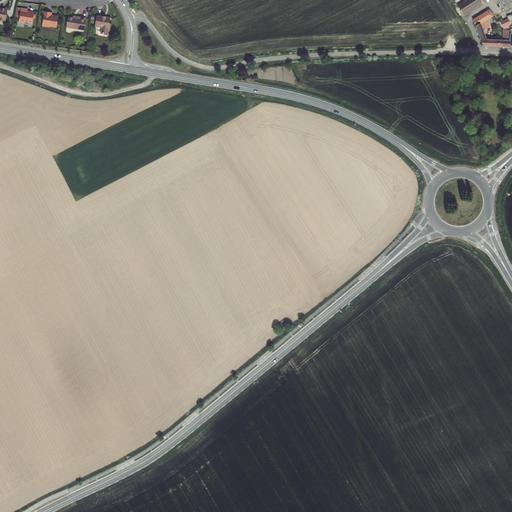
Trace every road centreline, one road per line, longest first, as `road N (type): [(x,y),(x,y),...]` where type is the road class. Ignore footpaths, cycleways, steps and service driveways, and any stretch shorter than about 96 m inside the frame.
road 1 (secondary): [(42,511),(159,451),(371,276)]
road 2 (residential): [(511,53),(292,56),(211,68),(175,54),(143,19),(128,20)]
road 3 (tertiary): [(388,136),(309,100),(130,69)]
road 4 (track): [(0,65),(88,95),(143,85),(150,72)]
road 5 (tertiary): [(130,69),(0,48)]
